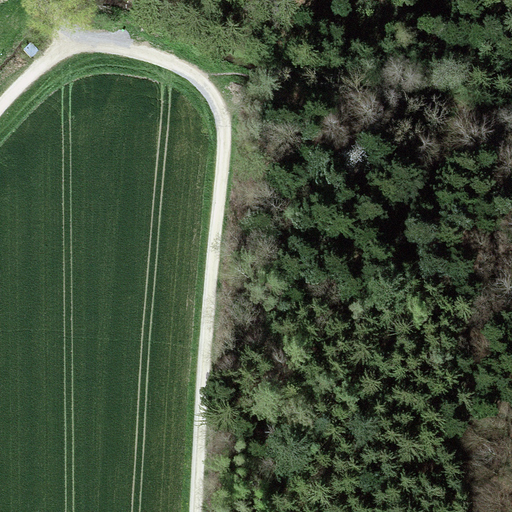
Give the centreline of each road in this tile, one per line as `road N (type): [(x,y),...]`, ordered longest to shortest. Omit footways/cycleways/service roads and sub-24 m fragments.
road 1 (track): [(55,0),(88,20),(196,56),(231,100),(200,511)]
road 2 (track): [(88,20),(0,122)]
